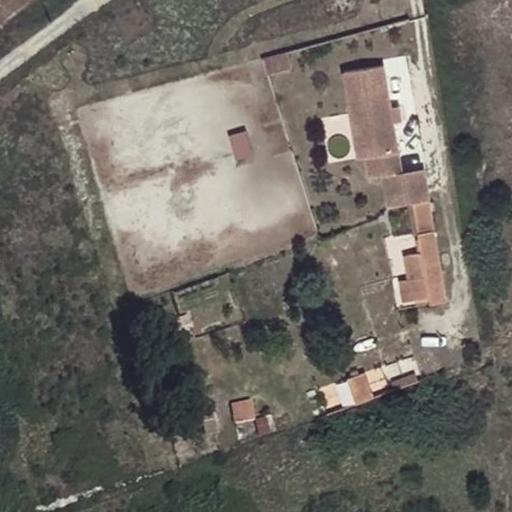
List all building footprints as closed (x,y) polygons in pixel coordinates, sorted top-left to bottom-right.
[(387,65),(347,73),(363,177),(382,174),(403,171),(396,125),(409,124),(407,108),(393,108),(387,65)] [(248,128),(234,131),(240,156),(254,152),(248,128)] [(450,305),(429,168),(403,171),(382,174),(387,208),(414,204),(420,251),(403,254),(411,311),(450,305)] [(345,403),(425,378),(417,354),(337,379),(345,403)] [(258,397),(235,400),(238,421),(260,418),(258,397)]
